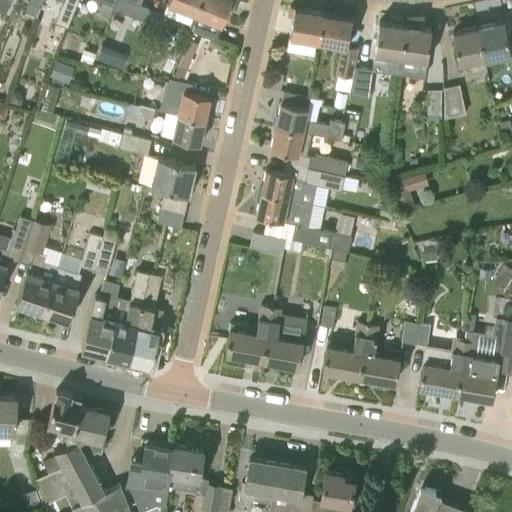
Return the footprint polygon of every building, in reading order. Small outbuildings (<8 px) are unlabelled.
[(29,0),(26,11),(36,15),(42,0),(29,0)] [(62,0),(55,20),(68,25),(77,0),(62,0)] [(108,18),(114,3),(105,0),(102,0),(90,32),(101,36),(108,18)] [(114,0),(114,3),(108,18),(109,19),(114,7),(144,19),(149,6),(141,2),(141,0),(114,0)] [(194,11),(198,0),(167,0),(167,1),(194,11)] [(198,0),(194,11),(188,27),(217,37),(222,22),(227,7),(231,9),(234,0),(198,0)] [(318,39),(324,10),(289,4),(287,18),(291,19),(286,47),(314,52),(316,39),(318,39)] [(153,33),(160,13),(148,9),(141,29),(153,33)] [(324,10),(318,39),(342,43),(336,72),(352,76),(359,45),(347,43),(349,29),(354,30),(356,16),(324,10)] [(400,56),(405,23),(378,20),(372,64),(398,68),(400,56)] [(478,25),(484,57),(510,52),(504,20),(478,25)] [(400,56),(398,68),(425,71),(431,27),(405,23),(400,56)] [(486,67),(484,57),(478,25),(452,30),(458,62),(468,60),(470,70),(486,67)] [(116,62),(123,43),(108,38),(101,56),(116,62)] [(184,76),(198,41),(189,38),(175,73),(184,76)] [(68,81),(74,65),(56,58),(50,75),(53,76),(64,80),(68,81)] [(369,90),(373,67),(358,65),(355,88),(369,90)] [(268,69),(265,83),(281,87),(284,72),(268,69)] [(62,85),(64,80),(53,76),(51,81),(62,85)] [(177,110),(205,117),(210,95),(187,90),(189,81),(168,76),(161,106),(177,110)] [(444,116),(466,111),(460,82),(444,85),(444,116)] [(320,86),(309,84),(307,93),(318,96),(320,86)] [(13,88),(9,100),(20,104),(24,96),(21,91),(13,88)] [(275,123),(310,131),(325,134),(341,138),(345,120),(330,117),(330,122),(306,118),(311,95),(282,88),(275,123)] [(441,112),(441,88),(427,88),(427,112),(441,112)] [(55,100),(44,97),(42,106),(53,109),(55,100)] [(153,119),(156,105),(139,102),(136,116),(153,119)] [(200,142),(205,117),(177,110),(172,136),(200,142)] [(118,144),(122,131),(102,126),(101,128),(78,121),(66,118),(55,155),(67,159),(76,128),(99,135),(98,139),(118,144)] [(270,147),(298,153),(298,151),(306,153),(308,142),(310,131),(275,123),(270,147)] [(122,130),(119,146),(128,148),(148,152),(151,137),(132,133),(122,130)] [(310,154),(307,165),(344,174),(347,158),(315,151),(315,155),(310,154)] [(188,192),(189,192),(195,163),(157,154),(150,184),(188,192)] [(368,157),(357,154),(354,165),(365,167),(368,157)] [(307,165),(305,176),(304,180),(316,182),(341,188),(341,186),(344,174),(307,165)] [(300,198),(304,180),(305,176),(294,174),(294,173),(266,166),(260,190),(313,202),(313,201),(300,198)] [(86,185),(97,188),(100,178),(88,174),(86,185)] [(308,224),(313,202),(260,190),(255,213),(294,221),(291,237),(313,242),(331,246),(348,249),(351,234),(308,224)] [(161,206),(184,211),(187,197),(164,191),(161,206)] [(390,203),(382,201),(379,212),(388,214),(390,203)] [(181,226),(184,211),(161,206),(157,221),(181,226)] [(0,245),(0,285),(7,261),(6,261),(8,256),(19,259),(33,217),(20,213),(16,226),(14,226),(7,248),(0,245)] [(93,215),(81,264),(94,265),(104,226),(105,218),(93,215)] [(107,226),(113,228),(116,217),(110,216),(107,226)] [(54,276),(58,264),(42,258),(44,252),(42,251),(51,223),(43,220),(33,217),(32,221),(19,259),(30,262),(28,268),(27,268),(16,301),(30,305),(28,309),(42,313),(54,276)] [(104,226),(94,265),(107,271),(118,229),(113,228),(107,226),(104,226)] [(285,237),(283,245),(292,247),(294,239),(285,237)] [(436,238),(419,240),(420,242),(417,243),(425,260),(438,259),(436,238)] [(344,265),(346,249),(333,247),(330,263),(344,265)] [(54,276),(42,313),(54,317),(56,313),(69,318),(80,284),(78,284),(82,271),(58,264),(54,276)] [(129,357),(149,271),(136,268),(130,297),(122,296),(108,352),(129,357)] [(149,271),(129,357),(151,362),(164,308),(154,305),(162,274),(149,271)] [(108,352),(122,296),(116,294),(119,282),(103,278),(100,293),(95,291),(90,310),(82,346),(108,352)] [(270,303),(262,357),(298,363),(304,332),(284,329),(284,333),(277,332),(282,306),(281,305),(283,297),(274,295),(272,304),(270,303)] [(262,357),(270,303),(260,302),(255,329),(248,327),(248,323),(230,320),(225,350),(262,357)] [(333,325),(336,305),(324,304),(321,323),(333,325)] [(511,368),(511,360),(511,317),(500,315),(493,355),(473,352),(475,340),(464,338),(456,390),(492,396),(497,366),(511,368)] [(414,341),(417,320),(405,318),(401,339),(414,341)] [(359,373),(368,321),(357,319),(352,345),(346,345),(347,340),(327,336),(322,367),(359,373)] [(417,320),(414,341),(426,343),(430,322),(417,320)] [(368,321),(359,373),(395,379),(400,349),(383,346),(382,351),(374,349),(376,334),(377,335),(379,322),(368,321)] [(456,390),(464,338),(452,336),(450,348),(425,343),(418,384),(456,390)] [(73,429),(81,403),(82,397),(73,395),(74,392),(57,388),(55,396),(47,423),(62,427),(60,437),(63,444),(77,438),(73,429)] [(0,395),(0,431),(15,432),(16,396),(0,395)] [(62,465),(48,471),(35,477),(44,504),(53,498),(66,492),(76,511),(128,511),(132,510),(120,481),(106,488),(88,455),(97,449),(103,450),(108,430),(104,429),(109,410),(81,403),(73,429),(77,438),(63,444),(54,448),(57,453),(56,454),(62,465)] [(144,444),(142,457),(130,456),(126,485),(129,485),(140,509),(158,502),(165,503),(168,484),(170,475),(167,475),(172,449),(144,444)] [(170,475),(168,484),(194,488),(194,492),(202,493),(201,508),(229,511),(231,487),(221,486),(221,483),(209,481),(209,478),(198,476),(201,448),(172,445),(172,449),(167,475),(170,475)] [(43,459),(48,471),(62,465),(56,454),(43,459)] [(270,501),(276,460),(249,456),(241,506),(250,507),(251,498),(270,501)] [(308,511),(312,492),(302,491),(306,465),(276,460),(270,501),(268,511),(308,511)] [(312,492),(308,511),(309,511),(310,511),(316,511),(350,511),(352,505),(358,506),(360,490),(353,489),(354,478),(342,476),(343,472),(324,469),(319,499),(312,497),(312,492)] [(437,497),(440,490),(419,484),(409,511),(469,511),(470,509),(437,497)] [(27,504),(40,500),(36,487),(22,491),(27,504)] [(76,511),(66,492),(53,498),(60,511),(76,511)]
